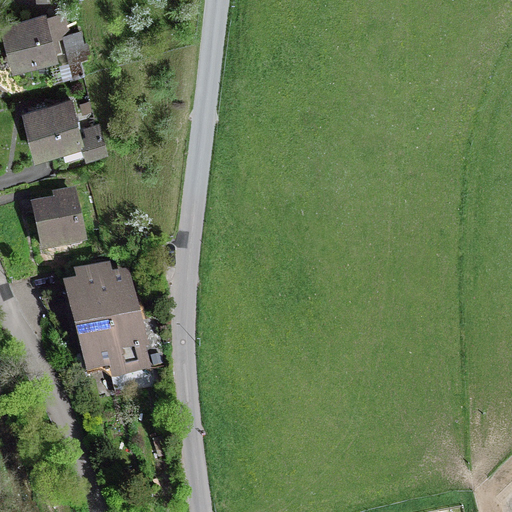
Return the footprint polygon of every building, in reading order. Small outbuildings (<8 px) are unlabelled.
[(48,42),(41,17),(3,27),(13,67),(52,57),(50,52),(52,51),(49,42),(48,42)] [(83,59),(77,33),(62,36),(72,79),(81,77),(78,60),(83,59)] [(23,114),(33,155),(80,143),(84,159),(101,154),(98,140),(99,140),(98,137),(97,137),(94,127),(82,130),(85,141),(79,143),(69,102),(23,114)] [(52,200),(54,207),(34,211),(43,251),(80,243),(74,216),(77,215),(73,196),(52,200)] [(62,295),(53,297),(46,315),(72,355),(78,373),(117,363),(120,376),(145,370),(138,344),(134,345),(128,324),(132,323),(130,303),(124,279),(62,295)]
